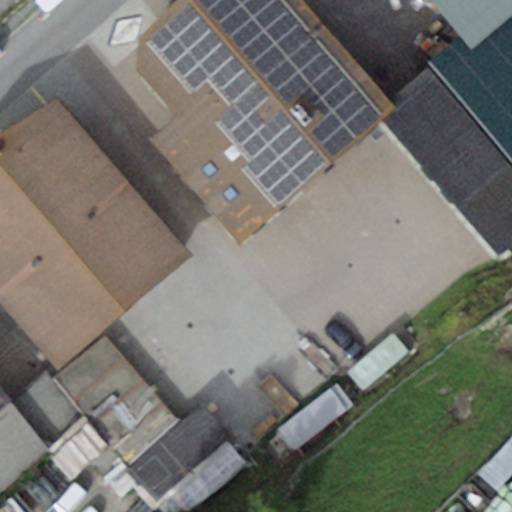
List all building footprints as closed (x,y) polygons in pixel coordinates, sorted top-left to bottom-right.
[(151,139),(239,241),(382,119),(396,106),(390,99),(304,0),(182,0),(140,37),(139,69),(178,115),(151,139)] [(511,0),(432,0),(462,34),(472,46),(511,13),(511,0)] [(462,34),(429,62),(511,159),(511,13),(472,46),(462,34)] [(396,106),(382,119),(499,256),(511,245),(511,164),(428,67),(390,99),(396,106)] [(55,96),(0,143),(0,305),(56,370),(192,254),(55,96)] [(0,388),(0,414),(12,404),(0,388)] [(12,404),(0,414),(0,501),(55,456),(12,404)] [(214,424),(131,464),(154,511),(179,511),(242,482),(214,424)]
